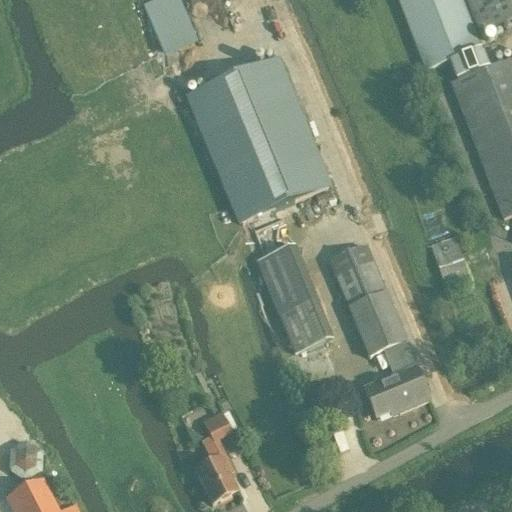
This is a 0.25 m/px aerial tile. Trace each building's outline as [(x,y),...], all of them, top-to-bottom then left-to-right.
[(449,65),(456,83),(487,71),(460,0),(397,0),(425,74),(449,65)] [(511,23),(511,13),(507,0),(465,0),(479,36),(511,23)] [(503,221),(511,217),(511,61),(487,71),(456,83),(451,85),(503,221)] [(243,225),(328,191),(277,64),(191,98),(243,225)] [(447,295),(470,287),(454,240),(431,247),(447,295)] [(332,341),(295,248),(257,263),(295,356),(332,341)] [(415,372),(404,345),(405,344),(366,249),(330,264),(369,360),(387,352),(395,370),(393,374),(395,380),(364,392),(376,420),(397,412),(399,415),(429,404),(416,371),(415,372)] [(202,443),(212,464),(195,473),(212,507),(237,494),(226,472),(231,469),(218,443),(233,435),(222,415),(203,424),(211,439),(202,443)] [(10,454),(9,471),(24,480),(40,473),(40,455),(26,446),(10,454)] [(76,511),(75,509),(69,511),(56,511),(42,483),(8,501),(13,511),(76,511)]
